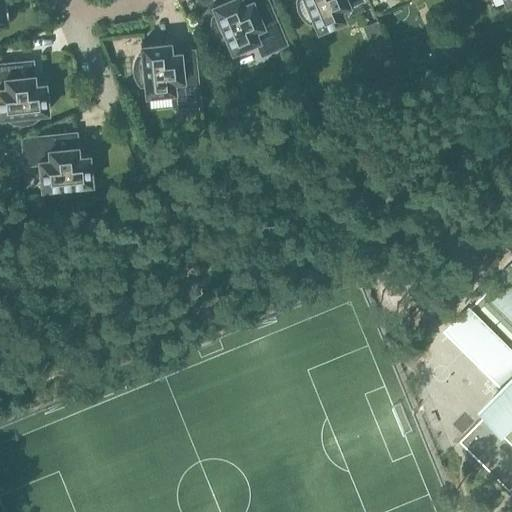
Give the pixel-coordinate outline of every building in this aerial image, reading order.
[(235,50),(243,47),(256,41),(262,54),(286,44),(279,28),(277,29),(274,21),(276,21),(266,0),(250,0),(251,1),(243,4),(241,0),(225,0),(215,5),(215,4),(212,5),(213,8),(214,7),(217,15),(213,17),(212,21),(212,25),(213,28),(214,32),(216,35),(218,38),(221,41),(224,43),(228,41),(232,49),(231,49),(232,52),(235,51),(235,50)] [(320,29),(329,25),(342,19),(342,20),(345,19),(344,16),(343,17),(340,9),(347,5),(348,6),(349,5),(360,0),(360,1),(362,0),(361,0),(298,0),(298,3),(299,7),(300,10),(302,14),(304,17),(306,19),(310,22),(314,20),(317,28),(318,30),(320,29)] [(377,20),(362,27),(376,58),(391,52),(377,20)] [(440,47),(448,65),(476,53),(468,35),(440,47)] [(174,106),(183,105),(199,104),(198,87),(196,87),(195,79),(197,79),(194,50),(192,50),(180,52),(180,51),(178,51),(179,52),(171,53),(170,44),(170,42),(167,42),(143,45),(141,45),(141,47),(142,56),(138,56),(136,60),(135,64),(134,67),(135,71),(135,75),(137,78),(138,81),(141,84),(145,84),(146,92),(146,93),(146,95),(149,95),(148,94),(172,92),(174,106)] [(0,116),(9,115),(9,119),(13,121),(16,122),(20,123),(24,123),(27,122),(31,121),(34,119),(37,117),(37,112),(46,111),(46,112),(48,112),(48,109),(47,109),(45,85),(45,82),(43,83),(34,84),(33,76),(34,76),(34,74),(33,74),(32,62),(33,62),(32,61),(4,64),(4,65),(0,65),(0,116)] [(396,66),(390,69),(396,82),(402,79),(396,66)] [(292,130),(306,124),(298,107),(285,114),(292,130)] [(71,194),(75,193),(78,191),(81,188),(81,184),(89,183),(89,184),(92,183),(92,181),(91,181),(89,157),(89,154),(86,154),(86,155),(78,156),(77,148),(78,148),(77,146),(76,134),(76,132),(47,135),(47,137),(39,138),(39,136),(22,138),(25,164),(39,162),(42,186),(41,186),(42,188),(44,188),(53,187),(53,191),(56,193),(60,194),(64,195),(67,195),(71,194)] [(511,266),(511,265),(448,330),(505,387),(484,408),(504,427),(500,431),(484,416),(460,440),(510,489),(511,487),(511,266)] [(447,305),(438,296),(427,308),(436,316),(447,305)]
